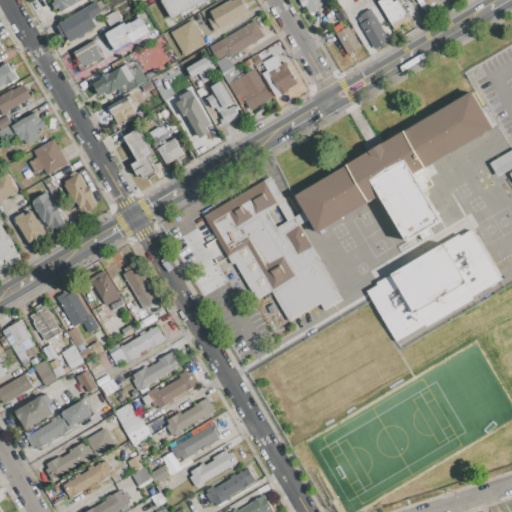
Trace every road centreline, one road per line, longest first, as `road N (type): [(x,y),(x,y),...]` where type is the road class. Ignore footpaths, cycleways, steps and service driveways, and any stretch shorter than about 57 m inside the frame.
road 1 (residential): [(8,0),(307,511)]
road 2 (primary): [(502,0),(0,297)]
